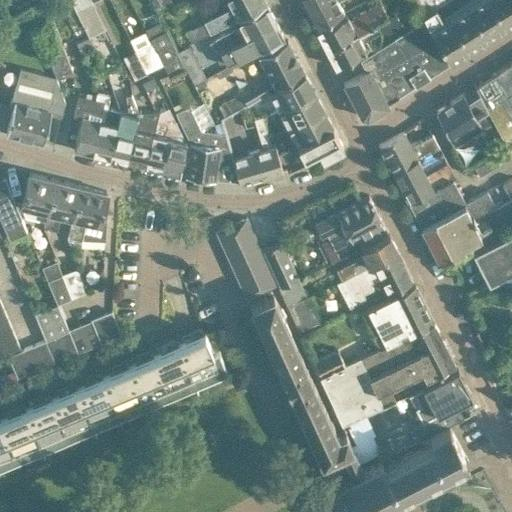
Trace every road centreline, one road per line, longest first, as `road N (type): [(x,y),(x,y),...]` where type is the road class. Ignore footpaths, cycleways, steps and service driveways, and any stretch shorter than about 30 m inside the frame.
road 1 (residential): [(366,159),(299,189),(236,201),(115,178),(0,143)]
road 2 (residential): [(366,159),(511,438)]
road 3 (residential): [(357,141),(511,41)]
road 4 (residential): [(282,0),(357,141)]
